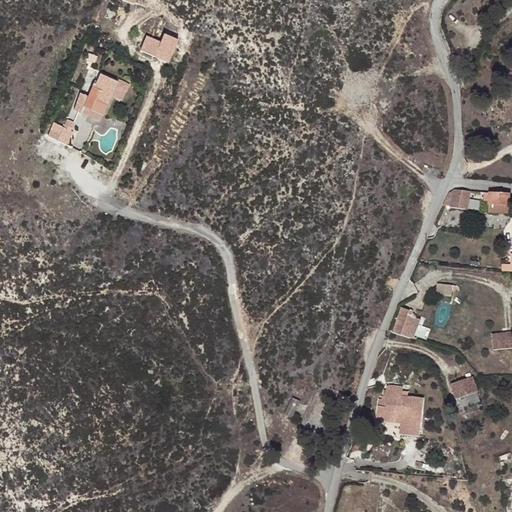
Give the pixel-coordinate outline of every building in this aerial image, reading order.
[(171,59),(176,47),(165,43),(161,55),(171,59)] [(158,63),(169,66),(171,59),(161,55),(158,63)] [(111,97),(118,100),(125,83),(118,80),(117,82),(100,74),(95,86),(93,85),(87,97),(79,93),(73,111),(74,111),(62,140),(67,144),(76,124),(74,123),(78,113),(100,122),(111,97)] [(452,205),(452,209),(468,209),(469,193),(454,192),(453,192),(450,191),(444,204),(452,205)] [(510,195),(483,194),(482,203),(487,203),(487,206),(488,206),(488,214),(510,215),(509,203),(511,203),(510,195)] [(511,270),(511,252),(510,253),(510,263),(502,263),(502,270),(511,270)] [(451,294),(451,284),(438,284),(438,294),(451,294)] [(401,341),(407,342),(411,325),(395,321),(393,327),(403,330),(401,341)] [(393,327),(390,338),(401,341),(403,330),(393,327)] [(511,331),(490,334),(492,351),(511,348),(511,331)] [(413,349),(395,343),(393,352),(410,357),(413,349)] [(450,390),(452,397),(464,394),(466,399),(473,397),(468,383),(450,390)] [(376,399),(372,418),(381,419),(397,422),(396,429),(395,435),(414,439),(421,402),(420,401),(397,397),(398,389),(384,387),(383,393),(381,393),(380,397),(384,398),(384,401),(380,400),(376,399)] [(464,394),(452,397),(454,403),(466,399),(464,394)] [(301,401),(292,397),(283,415),(292,420),(301,401)] [(397,422),(381,419),(379,426),(396,429),(397,422)]
